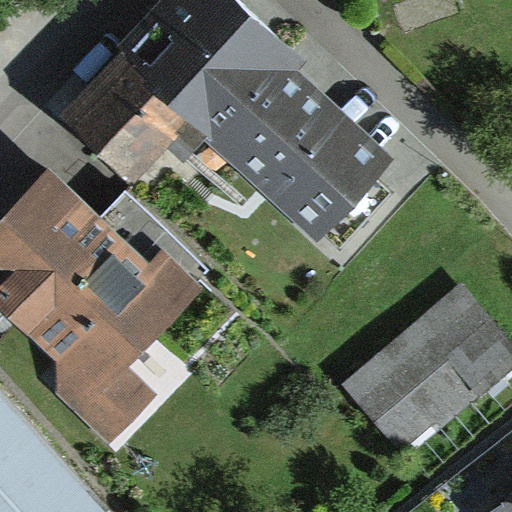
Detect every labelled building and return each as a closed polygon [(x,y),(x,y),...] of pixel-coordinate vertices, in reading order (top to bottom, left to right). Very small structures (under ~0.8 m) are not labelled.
[(213,0),(163,0),(59,115),(121,172),(175,113),(307,233),(381,153),(213,0)] [(345,245),(398,185),(381,169),(328,230),(345,245)] [(113,357),(199,271),(122,195),(93,224),(46,177),(0,222),(0,296),(63,359),(57,388),(104,433),(146,390),(113,357)] [(452,292),(343,380),(395,443),(504,355),(452,292)] [(117,511),(0,380),(0,511),(117,511)] [(511,490),(484,511),(511,511),(511,456),(506,461),(511,468),(511,490)]
